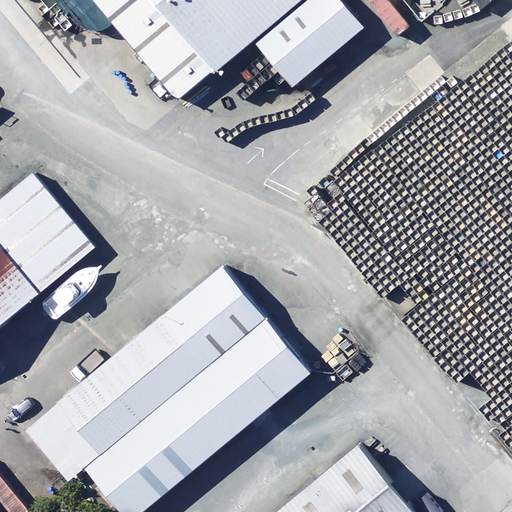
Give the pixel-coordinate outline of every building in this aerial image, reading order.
[(90,0),(183,112),(219,82),(151,0),(90,0)] [(151,0),(219,82),(319,0),(151,0)] [(363,40),(330,0),(260,58),(293,98),(363,40)] [(390,0),(398,10),(409,0),(390,0)] [(0,205),(0,333),(89,260),(26,184),(0,205)] [(157,511),(316,382),(225,272),(21,440),(67,496),(97,471),(130,511),(157,511)] [(409,511),(361,454),(290,511),(409,511)]
